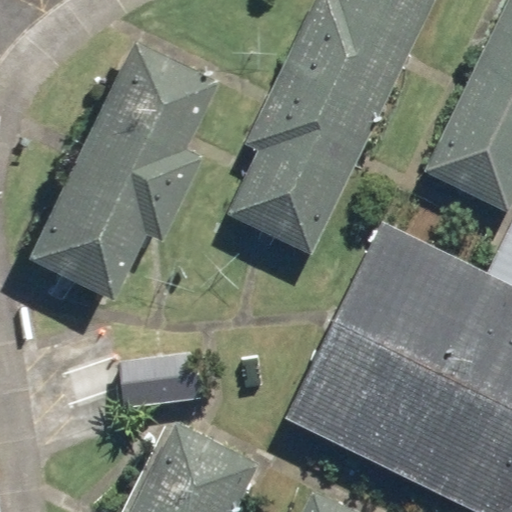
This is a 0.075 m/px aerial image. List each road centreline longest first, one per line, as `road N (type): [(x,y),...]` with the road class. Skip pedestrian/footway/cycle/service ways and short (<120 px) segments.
road 1 (residential): [(32,511),(0,329)]
road 2 (residential): [(0,101),(68,28),(109,0)]
